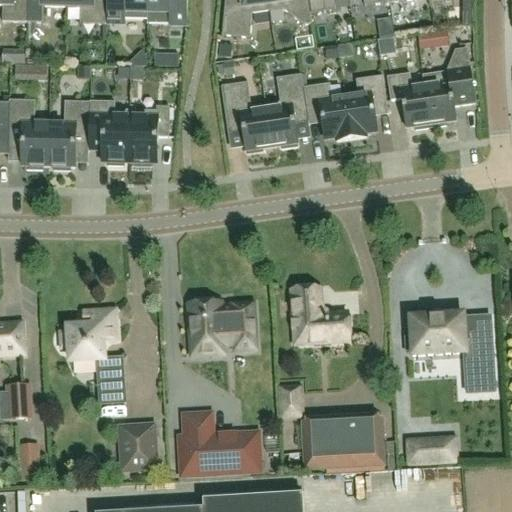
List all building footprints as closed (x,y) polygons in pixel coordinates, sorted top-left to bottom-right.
[(0,0),(0,7),(4,8),(3,24),(28,25),(28,0),(0,0)] [(28,0),(28,25),(43,25),(44,9),(68,10),(68,0),(28,0)] [(68,0),(68,10),(81,10),(81,26),(108,27),(108,0),(68,0)] [(148,17),(148,0),(110,0),(110,23),(121,24),(121,17),(148,17)] [(148,0),(148,17),(148,24),(186,25),(187,0),(148,0)] [(270,13),(268,0),(226,0),(222,38),(250,40),(253,16),(270,13)] [(268,0),(270,13),(283,11),(304,27),(312,26),(311,16),(308,0),(268,0)] [(349,1),(349,0),(308,0),(311,16),(336,12),(335,3),(349,1)] [(435,50),(432,34),(417,36),(420,52),(435,50)] [(233,47),(221,46),(219,59),(232,60),(233,47)] [(426,88),(432,130),(447,128),(447,124),(457,123),(455,109),(475,106),(467,51),(456,53),(448,73),(423,77),(424,88),(426,88)] [(3,52),(3,65),(24,66),(25,52),(3,52)] [(179,56),(169,56),(168,69),(178,69),(179,56)] [(232,75),(230,65),(217,66),(219,77),(232,75)] [(426,88),(424,88),(412,90),(410,76),(387,79),(391,103),(402,101),(407,130),(415,129),(415,133),(432,130),(426,88)] [(280,104),(266,106),(272,149),(281,148),(281,152),(298,150),(295,129),(298,125),(309,123),(304,90),(302,77),(277,80),(280,104)] [(356,98),(346,99),(352,142),(367,140),(366,136),(377,134),(375,119),(377,115),(388,113),(383,78),(356,82),(358,95),(356,98)] [(272,149),(266,106),(251,109),(248,85),(222,88),(228,135),(240,133),(244,136),(247,157),(264,155),(263,151),(272,149)] [(352,142),(346,99),(333,101),(330,86),(304,90),(309,123),(309,121),(312,120),(322,119),(325,142),(336,140),(337,144),(352,142)] [(0,149),(9,150),(10,102),(10,105),(0,104),(0,149)] [(36,103),(10,102),(9,150),(10,150),(10,149),(20,149),(23,153),(23,169),(27,169),(27,173),(44,173),(44,169),(49,169),(50,126),(35,126),(36,103)] [(65,126),(50,126),(49,169),(54,169),(54,173),(71,174),(72,170),(75,170),(76,154),(79,151),(89,151),(89,142),(90,104),(65,104),(65,126)] [(90,104),(89,142),(100,142),(103,145),(102,164),(107,164),(107,168),(125,169),(125,165),(129,165),(130,112),(115,112),(116,104),(90,104)] [(130,112),(129,165),(135,165),(135,169),(152,170),(152,166),(157,166),(158,140),(169,140),(170,109),(157,109),(157,113),(130,112)] [(321,291),(293,293),(296,346),(315,345),(316,349),(331,348),(331,344),(350,343),(348,315),(328,317),(322,311),(321,291)] [(256,350),(253,306),(233,307),(233,308),(221,309),(221,305),(213,305),(213,301),(197,302),(198,306),(189,306),(191,333),(196,333),(197,341),(207,351),(223,350),(223,346),(235,346),(236,351),(256,350)] [(464,325),(464,317),(411,320),(412,339),(406,340),(407,355),(413,354),(413,358),(465,355),(467,395),(495,393),(491,323),(464,325)] [(105,360),(104,345),(118,344),(116,319),(85,321),(86,329),(69,330),(69,334),(61,334),(62,351),(70,350),(71,364),(97,362),(99,390),(125,388),(124,369),(114,370),(114,360),(105,360)] [(0,357),(24,356),(22,326),(2,327),(2,330),(0,329),(0,357)] [(282,419),(303,418),(301,386),(281,387),(282,419)] [(15,389),(16,420),(31,420),(29,388),(15,389)] [(385,468),(383,420),(303,424),(306,472),(385,468)] [(179,439),(182,479),(261,475),(259,435),(214,437),(213,421),(184,423),(185,439),(179,439)] [(155,428),(121,430),(123,474),(157,472),(155,428)] [(456,440),(408,442),(409,467),(457,464),(456,440)] [(386,444),(387,456),(395,456),(395,444),(386,444)] [(41,481),(39,447),(20,448),(21,482),(41,481)] [(304,511),(304,496),(204,502),(204,510),(204,511),(304,511)]
